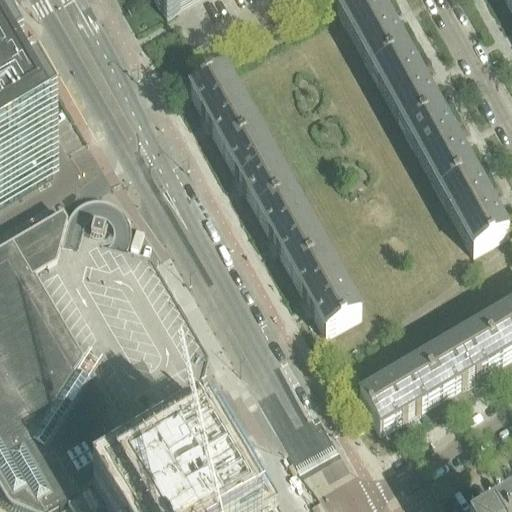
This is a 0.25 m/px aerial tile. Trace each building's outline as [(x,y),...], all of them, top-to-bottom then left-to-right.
[(152,0),(162,17),(163,17),(180,7),(182,10),(199,0),(152,0)] [(368,0),(337,18),(367,73),(371,79),(407,59),(373,0),(368,0)] [(405,140),(441,120),(407,59),(371,79),(405,140)] [(223,161),(259,141),(225,80),(189,100),(223,161)] [(0,219),(53,188),(50,184),(59,179),(5,86),(0,89),(0,219)] [(438,201),(475,181),(441,120),(405,140),(438,201)] [(259,141),(223,161),(257,222),(293,202),(259,141)] [(475,181),(438,201),(472,263),(508,242),(475,181)] [(293,202),(257,222),(291,283),(327,263),(293,202)] [(0,490),(10,509),(12,511),(13,511),(78,511),(186,450),(188,449),(188,448),(207,437),(188,404),(201,397),(208,370),(208,367),(157,280),(150,267),(123,261),(102,257),(102,255),(104,255),(104,254),(102,251),(103,248),(106,237),(94,233),(92,241),(83,239),(83,238),(83,237),(84,237),(84,236),(84,235),(85,234),(85,233),(86,232),(86,231),(87,231),(87,230),(88,230),(88,229),(89,229),(89,228),(90,228),(91,227),(92,227),(93,226),(94,226),(95,226),(96,226),(97,226),(97,225),(98,225),(99,225),(100,225),(100,226),(101,226),(102,226),(103,226),(104,226),(105,227),(106,227),(107,228),(108,229),(109,229),(109,230),(110,230),(110,231),(111,231),(111,232),(125,222),(123,221),(123,220),(122,219),(121,218),(120,217),(119,216),(118,216),(117,215),(117,214),(116,214),(115,213),(114,213),(113,212),(112,212),(110,211),(109,211),(108,210),(107,210),(106,210),(105,209),(104,209),(103,209),(101,209),(100,209),(99,209),(98,209),(97,209),(96,209),(95,209),(93,209),(92,209),(91,210),(90,210),(88,211),(87,211),(86,212),(85,212),(84,213),(83,213),(82,214),(81,214),(80,215),(79,216),(78,216),(77,217),(76,218),(75,219),(74,220),(74,221),(73,221),(72,223),(71,224),(71,225),(70,226),(70,227),(69,228),(69,229),(68,230),(68,231),(68,232),(63,225),(54,230),(45,235),(37,240),(28,245),(20,250),(11,255),(3,260),(0,261),(0,490)] [(327,263),(291,283),(325,344),(361,324),(327,263)] [(511,317),(480,336),(501,371),(511,364),(511,317)] [(501,371),(480,336),(419,371),(441,406),(501,371)] [(360,406),(367,419),(380,442),(441,406),(419,371),(360,406)] [(185,450),(78,511),(255,511),(215,442),(189,457),(185,450)]
